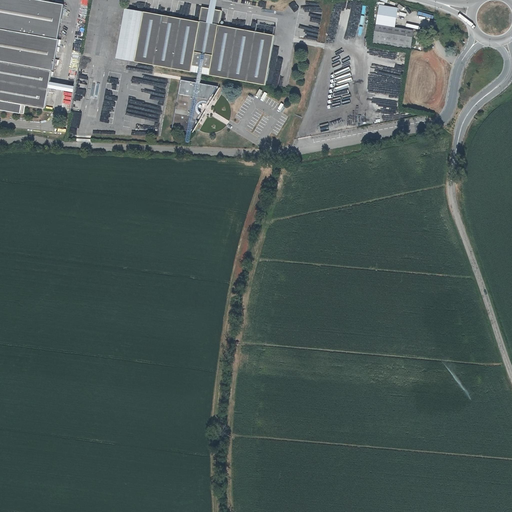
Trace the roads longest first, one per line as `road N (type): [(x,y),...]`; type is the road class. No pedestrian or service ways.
road 1 (unclassified): [(469,49),(455,69),(449,110),(434,124),(279,153),(0,140)]
road 2 (tertiary): [(511,375),(451,189),(465,117),(508,74),(510,58)]
road 3 (track): [(217,511),(224,346),(264,195)]
